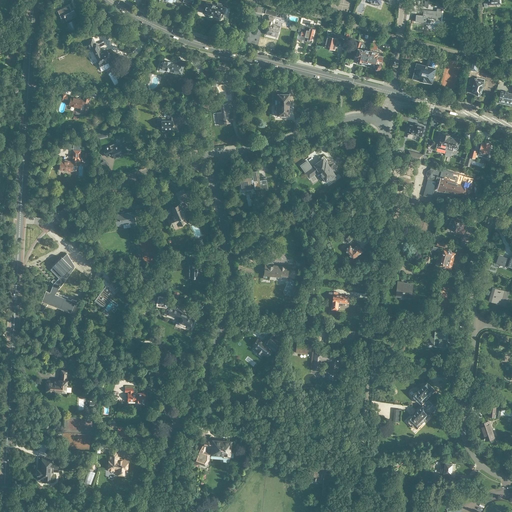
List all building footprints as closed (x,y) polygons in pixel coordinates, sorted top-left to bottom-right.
[(203,12),(219,16),(222,16),(223,13),(224,13),(227,13),(228,9),(222,7),(222,4),(217,2),(216,5),(206,3),(203,12)] [(57,10),(61,18),(64,17),(66,21),(76,16),(74,10),(72,11),(69,7),(70,6),(69,4),(60,8),(60,9),(57,10)] [(269,22),(266,33),(278,36),(280,28),(270,26),(271,23),(273,23),(274,18),(271,17),(272,16),(275,17),(275,16),(276,11),(278,12),(278,11),(264,8),(264,9),(266,9),(264,14),(269,15),(269,16),(267,16),(266,22),(269,22)] [(437,11),(424,10),(423,15),(416,15),(416,21),(426,22),(426,18),(436,19),(436,20),(441,20),(442,9),(437,8),(437,11)] [(298,24),(291,22),(289,28),(291,28),(291,30),(296,31),(298,24)] [(308,38),(307,41),(308,42),(311,43),(312,42),(313,39),(313,40),(316,29),(310,28),(310,27),(303,25),(300,25),(297,38),(302,39),(304,39),(305,36),(307,37),(307,38),(308,38)] [(338,38),(337,38),(338,34),(335,34),(336,33),(332,32),(331,37),(327,36),(326,42),(324,41),(322,42),(322,45),(322,46),(325,46),(324,47),(332,49),(335,50),(338,38)] [(89,48),(88,49),(89,51),(90,51),(91,51),(92,50),(98,62),(96,62),(98,67),(111,61),(113,65),(117,63),(113,56),(111,57),(111,56),(110,56),(109,52),(108,53),(107,50),(106,51),(106,50),(101,53),(97,44),(96,44),(93,38),(86,42),(89,48)] [(357,63),(366,66),(370,51),(366,50),(366,51),(364,50),(365,46),(363,46),(364,44),(361,43),(361,42),(358,41),(356,47),(357,47),(356,49),(358,50),(357,56),(359,57),(357,63)] [(370,51),(366,66),(371,67),(372,64),(376,65),(376,66),(377,68),(380,68),(381,66),(380,63),(379,63),(379,60),(382,61),(383,56),(378,55),(378,53),(370,51)] [(417,63),(413,77),(426,80),(425,83),(426,82),(431,84),(432,82),(436,67),(435,67),(437,59),(431,58),(428,66),(417,63)] [(174,69),(182,71),(184,63),(179,62),(179,65),(161,60),(159,71),(164,72),(164,69),(173,72),(174,69)] [(475,79),(472,92),(476,93),(476,94),(480,96),(481,95),(485,79),(481,78),(482,74),(480,74),(480,75),(478,74),(477,75),(476,79),(475,79)] [(498,103),(511,105),(511,93),(501,91),(498,103)] [(68,106),(73,107),(73,106),(78,108),(77,108),(79,108),(78,111),(86,113),(90,97),(84,95),(83,99),(70,96),(70,97),(66,96),(66,94),(62,93),(60,100),(64,101),(65,100),(69,102),(68,106)] [(276,105),(289,105),(289,94),(276,94),(276,99),(274,99),(274,105),(276,105)] [(231,102),(220,104),(221,112),(217,112),(219,125),(229,123),(227,111),(232,110),(231,102)] [(289,105),(276,105),(276,110),(274,110),(274,115),(289,116),(289,105)] [(157,119),(157,121),(157,125),(157,126),(161,125),(161,130),(173,129),(172,118),(178,117),(178,112),(169,113),(169,118),(170,120),(161,121),(161,119),(157,119)] [(421,136),(424,126),(415,124),(415,126),(410,125),(408,132),(421,136)] [(436,148),(446,150),(450,135),(442,133),(439,143),(437,143),(436,148)] [(450,135),(446,150),(445,155),(451,156),(452,150),(451,150),(452,147),(453,148),(453,149),(456,150),(457,149),(460,139),(450,136),(451,135),(450,135)] [(482,156),(488,158),(491,144),(489,143),(490,142),(485,141),(485,142),(482,141),(479,152),(483,153),(482,156)] [(125,147),(124,143),(117,146),(115,143),(109,146),(109,145),(103,148),(106,157),(112,155),(113,158),(118,156),(119,157),(122,155),(128,152),(126,148),(127,148),(126,146),(125,147)] [(59,170),(67,171),(71,172),(71,171),(73,171),(76,171),(76,166),(77,160),(80,160),(81,150),(80,150),(80,147),(74,147),(74,150),(73,150),(72,162),(60,161),(59,170)] [(407,156),(422,160),(423,155),(409,151),(407,156)] [(322,177),(325,181),(335,174),(329,167),(330,167),(327,162),(328,161),(324,155),(321,158),(322,159),(314,165),(316,169),(315,170),(317,172),(318,171),(322,177)] [(427,198),(432,199),(435,189),(468,198),(472,184),(462,181),(461,184),(457,183),(460,174),(431,166),(431,169),(428,171),(427,174),(428,177),(429,177),(428,180),(416,176),(410,197),(426,201),(427,198)] [(261,188),(257,171),(251,172),(252,177),(240,179),(243,190),(254,188),(254,189),(255,189),(261,188)] [(186,195),(183,189),(175,193),(178,199),(186,195)] [(186,222),(179,205),(171,208),(174,215),(168,218),(171,226),(177,224),(178,225),(186,222)] [(454,216),(460,217),(462,210),(456,208),(453,207),(451,213),(454,214),(454,216)] [(130,227),(129,223),(131,229),(138,228),(136,221),(135,221),(133,212),(124,214),(123,212),(119,213),(119,214),(114,215),(116,225),(117,225),(118,226),(121,225),(121,224),(123,224),(124,228),(130,227)] [(446,230),(450,231),(451,228),(455,230),(454,231),(459,233),(459,231),(463,233),(467,225),(464,224),(465,223),(464,222),(460,221),(454,218),(454,219),(452,218),(446,230)] [(344,238),(348,243),(353,239),(346,232),(342,235),(344,238)] [(119,252),(124,243),(106,233),(101,242),(119,252)] [(348,253),(347,253),(353,260),(363,251),(357,244),(353,248),(350,245),(345,249),(348,253)] [(438,257),(453,261),(455,253),(452,252),(451,250),(449,250),(448,250),(433,246),(432,250),(440,252),(438,257)] [(188,259),(188,264),(187,264),(187,268),(188,268),(188,278),(199,278),(199,268),(195,268),(196,264),(191,264),(192,259),(192,252),(185,252),(184,259),(188,259)] [(67,298),(59,295),(58,294),(58,295),(57,295),(57,296),(55,295),(73,269),(74,268),(74,266),(73,264),(67,253),(66,254),(62,258),(61,256),(52,266),(53,267),(50,269),(59,278),(56,281),(54,279),(51,281),(53,283),(50,292),(46,291),(41,302),(71,313),(74,305),(75,305),(76,305),(77,302),(77,301),(76,301),(72,300),(71,300),(71,301),(68,300),(68,299),(68,298),(67,298)] [(509,266),(511,266),(511,256),(511,259),(499,255),(496,263),(508,267),(509,266)] [(453,261),(438,257),(437,261),(440,262),(439,265),(436,264),(435,266),(439,268),(440,265),(443,266),(444,267),(446,268),(448,268),(451,268),(453,261)] [(265,265),(264,275),(263,274),(262,279),(265,279),(269,278),(269,275),(270,275),(270,276),(278,276),(279,276),(279,277),(287,277),(287,273),(288,267),(276,266),(275,267),(268,266),(267,265),(265,265)] [(94,300),(103,307),(114,292),(113,290),(118,287),(113,280),(108,284),(104,279),(100,284),(104,287),(94,300)] [(396,296),(412,298),(413,284),(404,283),(404,282),(398,281),(396,296)] [(312,286),(305,286),(304,300),(309,301),(310,296),(307,295),(307,292),(312,292),(312,286)] [(500,305),(505,306),(508,296),(501,294),(502,290),(493,287),(489,301),(501,304),(500,305)] [(339,302),(349,303),(349,296),(338,295),(338,292),(334,292),(332,309),(338,309),(339,302)] [(164,314),(173,318),(172,321),(172,323),(173,323),(173,324),(174,324),(175,323),(176,323),(179,324),(180,322),(186,325),(185,327),(190,329),(195,318),(192,317),(192,316),(188,315),(177,311),(168,307),(169,299),(160,297),(158,304),(161,305),(165,306),(164,308),(164,310),(164,312),(164,314)] [(432,343),(434,343),(434,346),(447,348),(449,332),(435,331),(434,337),(429,337),(432,343)] [(271,332),(265,340),(266,340),(263,343),(259,340),(257,339),(256,340),(255,340),(253,342),(254,343),(253,345),(254,346),(257,349),(256,350),(261,354),(262,353),(264,355),(265,354),(266,355),(271,350),(269,349),(270,348),(267,346),(270,343),(277,349),(281,344),(275,339),(276,337),(271,332)] [(296,352),(308,353),(309,344),(297,343),(296,352)] [(316,349),(314,370),(320,370),(321,360),(331,361),(330,371),(327,371),(326,381),(336,382),(338,365),(341,365),(342,355),(325,353),(326,350),(316,349)] [(81,361),(74,357),(71,355),(68,361),(78,367),(81,361)] [(443,367),(435,366),(434,374),(443,375),(443,367)] [(70,392),(70,387),(66,387),(67,371),(61,370),(61,380),(58,380),(58,382),(47,381),(46,393),(54,394),(54,391),(66,392),(70,392)] [(435,389),(427,382),(413,395),(423,405),(428,400),(426,397),(435,389)] [(140,401),(145,401),(145,394),(132,394),(132,392),(133,392),(133,388),(125,388),(125,392),(128,392),(128,393),(128,401),(135,401),(136,402),(140,402),(140,401)] [(409,417),(417,425),(432,411),(433,412),(435,409),(434,408),(436,407),(428,400),(423,405),(409,417)] [(393,421),(400,421),(401,409),(394,409),(393,421)] [(480,424),(485,441),(495,438),(489,421),(480,424)] [(200,439),(200,445),(198,445),(192,462),(199,464),(205,466),(209,460),(209,455),(210,455),(212,455),(223,455),(223,460),(229,461),(229,457),(233,457),(233,452),(230,452),(230,442),(225,442),(225,441),(200,439)] [(116,474),(125,475),(126,465),(127,465),(127,466),(128,461),(118,460),(118,452),(110,451),(110,460),(109,460),(108,465),(110,465),(110,470),(110,471),(110,472),(111,472),(113,472),(114,471),(114,470),(116,470),(116,474)] [(53,469),(60,469),(61,462),(53,462),(53,461),(47,461),(47,458),(42,458),(42,470),(38,469),(37,475),(39,475),(39,479),(45,480),(46,481),(48,481),(49,480),(50,472),(53,473),(53,469)] [(441,472),(451,473),(453,464),(443,462),(441,472)] [(322,494),(331,494),(333,473),(326,473),(326,470),(318,469),(318,467),(311,467),(310,479),(319,479),(319,481),(324,481),(322,494)] [(426,479),(432,480),(433,471),(426,470),(423,470),(422,475),(425,475),(427,475),(426,479)]
